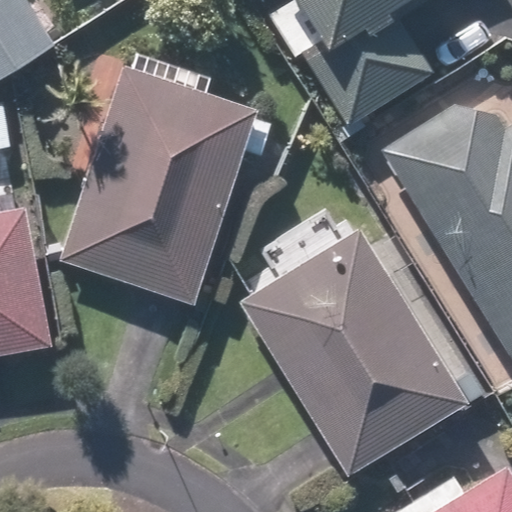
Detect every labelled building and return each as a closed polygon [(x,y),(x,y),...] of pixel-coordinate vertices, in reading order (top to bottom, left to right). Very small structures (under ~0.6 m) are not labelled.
[(0,0),(0,75),(42,49),(11,0),(0,0)] [(269,0),(275,9),(259,19),(330,130),(426,69),(395,20),(426,0),(269,0)] [(274,114),(107,68),(52,267),(191,305),(233,153),(261,161),(274,114)] [(493,137),(467,94),(364,155),(494,372),(511,360),(511,136),(507,129),(493,137)] [(0,190),(0,359),(41,352),(11,188),(0,190)] [(351,229),(339,236),(324,212),(259,252),(274,276),(227,304),(336,483),(459,408),(351,229)] [(386,511),(511,511),(511,502),(492,469),(448,496),(438,480),(386,511)]
